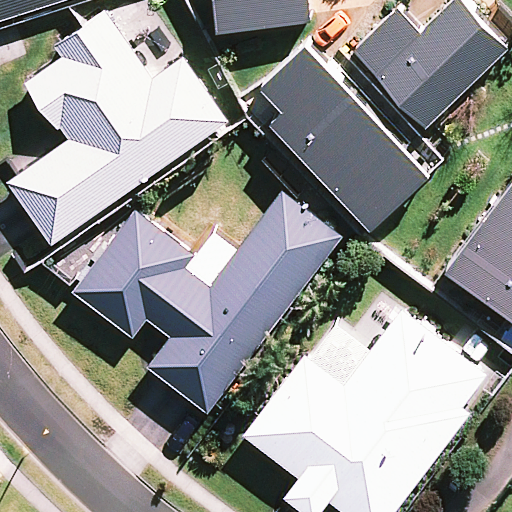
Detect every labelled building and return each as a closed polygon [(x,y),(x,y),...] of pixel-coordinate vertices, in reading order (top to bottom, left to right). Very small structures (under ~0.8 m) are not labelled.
[(0,0),(0,19),(59,0),(0,0)] [(214,0),(217,21),(313,13),(311,0),(214,0)] [(508,43),(465,0),(450,0),(426,24),(403,2),(357,47),(430,120),(508,43)] [(9,182),(54,245),(231,120),(186,55),(155,77),(107,9),(56,45),(64,56),(27,82),(61,129),(63,128),(70,138),(9,182)] [(428,165),(308,44),(265,87),(284,106),(270,120),(370,221),(428,165)] [(511,178),(443,263),(511,319),(511,178)] [(134,336),(148,317),(173,336),(150,366),(211,412),(346,236),(286,190),(212,286),(187,267),(197,254),(139,209),(76,292),(134,336)] [(308,354),(246,435),(303,478),(288,497),(308,511),(324,511),(333,501),(348,511),(398,511),(475,413),(466,406),(492,372),(407,307),(347,384),(308,354)]
